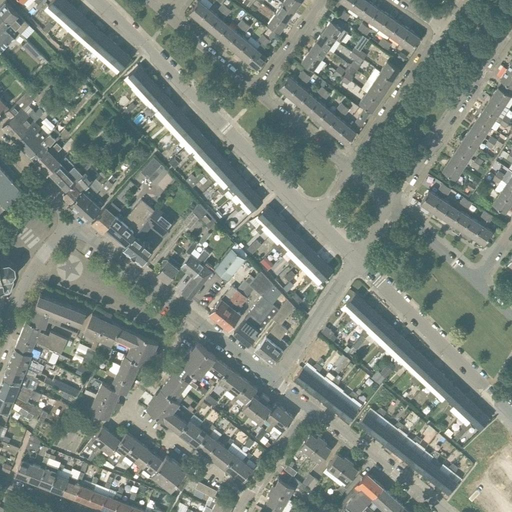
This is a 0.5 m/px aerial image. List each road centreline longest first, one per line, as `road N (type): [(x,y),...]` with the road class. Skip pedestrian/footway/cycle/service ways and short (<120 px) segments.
road 1 (residential): [(314,218),(97,0)]
road 2 (residential): [(249,496),(130,411),(195,320)]
road 3 (residential): [(511,412),(354,260)]
road 4 (residential): [(389,206),(486,60)]
road 5 (residential): [(441,28),(347,172)]
road 6 (residential): [(440,511),(310,410)]
road 7 (residential): [(195,320),(73,223)]
road 8 (residential): [(275,382),(354,260)]
road 9 (residential): [(1,343),(31,272),(73,223)]
road 10 (residential): [(347,172),(257,92)]
